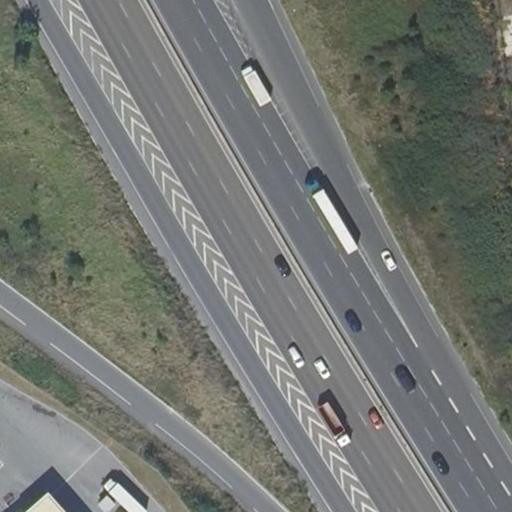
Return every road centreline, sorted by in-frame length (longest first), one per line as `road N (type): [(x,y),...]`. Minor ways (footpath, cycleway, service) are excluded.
road 1 (motorway): [(36,0),(345,511)]
road 2 (motorway): [(492,511),(184,0)]
road 3 (motorway): [(108,0),(410,511)]
road 4 (motorway): [(511,494),(251,0)]
road 5 (motorway): [(0,296),(270,511)]
